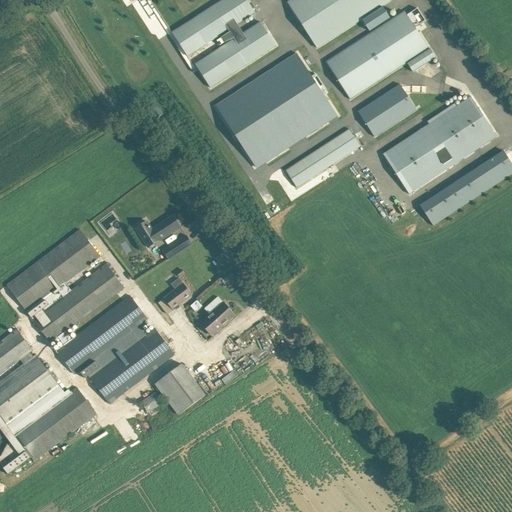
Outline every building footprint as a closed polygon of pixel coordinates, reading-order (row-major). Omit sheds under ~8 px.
[(224,0),(173,33),(188,56),(228,30),(235,40),(196,65),(211,88),(276,45),(261,23),(243,34),(237,24),(254,13),(246,0),(224,0)] [(290,0),(287,2),(317,49),(362,20),(383,7),(391,1),(390,0),(290,0)] [(383,7),(362,20),(370,32),(390,18),(383,7)] [(404,11),(326,62),(351,99),(429,48),(415,27),(420,24),(412,12),(407,15),(404,11)] [(407,63),(413,72),(436,57),(430,49),(407,63)] [(297,53),(216,106),(255,167),(262,162),(263,164),(291,146),(290,144),(302,136),(303,138),(331,120),(329,119),(336,114),(323,93),(327,90),(316,74),(312,77),(297,53)] [(400,85),(358,112),(375,137),(417,110),(400,85)] [(429,125),(384,155),(409,194),(496,137),(471,98),(457,107),(455,104),(427,122),(429,125)] [(148,108),(157,119),(163,114),(155,104),(148,108)] [(350,129),(285,171),(296,188),(361,146),(357,141),(358,139),(364,136),(360,131),(353,135),(350,129)] [(511,164),(503,151),(420,206),(434,227),(511,175),(511,164)] [(135,229),(148,248),(181,227),(174,216),(152,230),(147,221),(144,223),(143,221),(138,225),(139,226),(135,229)] [(7,286),(27,312),(57,289),(63,297),(33,320),(51,343),(59,338),(65,346),(57,351),(75,375),(148,319),(130,296),(72,340),(66,332),(124,288),(107,264),(72,291),(66,283),(100,256),(80,230),(7,286)] [(163,251),(169,259),(192,244),(187,236),(178,241),(163,251)] [(227,283),(237,276),(233,271),(223,278),(227,283)] [(192,295),(183,284),(179,278),(171,284),(176,290),(164,298),(173,310),(192,295)] [(210,315),(201,323),(212,336),(227,322),(235,315),(224,303),(223,303),(218,297),(216,298),(205,308),(204,309),(210,315)] [(191,306),(197,312),(204,306),(198,299),(191,306)] [(139,326),(79,372),(84,379),(89,376),(90,378),(110,404),(175,355),(155,329),(146,336),(142,330),(139,326)] [(17,329),(0,341),(0,376),(22,360),(25,365),(0,383),(0,439),(5,436),(9,441),(67,395),(36,355),(33,357),(30,353),(33,350),(17,329)] [(155,384),(178,416),(205,395),(204,393),(197,384),(182,364),(174,370),(155,384)] [(222,380),(225,385),(238,375),(234,370),(222,380)] [(1,456),(0,456),(0,463),(8,475),(31,458),(34,461),(97,414),(77,388),(9,441),(1,456)] [(162,404),(155,393),(141,402),(148,413),(162,404)]
